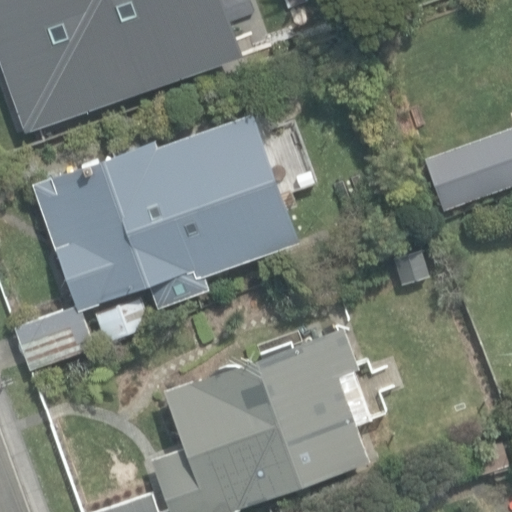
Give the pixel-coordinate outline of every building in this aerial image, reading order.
[(15,72),(32,121),(191,66),(175,20),(190,15),(184,0),(0,0),(0,55),(7,75),(15,72)] [(0,95),(0,145),(24,137),(7,93),(0,95)] [(16,325),(31,368),(95,345),(82,309),(150,285),(158,305),(210,287),(201,263),(224,255),(201,190),(214,185),(194,130),(158,143),(155,136),(32,180),(76,303),(16,325)] [(460,168),(431,178),(442,210),(471,199),(460,168)] [(94,307),(106,340),(150,323),(139,291),(94,307)] [(152,456),(171,511),(221,511),(370,460),(340,373),(360,366),(345,323),(238,360),(233,359),(227,359),(221,360),(216,362),(212,366),(209,370),(166,385),(186,443),(152,456)] [(444,395),(452,421),(484,410),(475,384),(444,395)] [(91,511),(164,511),(156,490),(91,511)]
